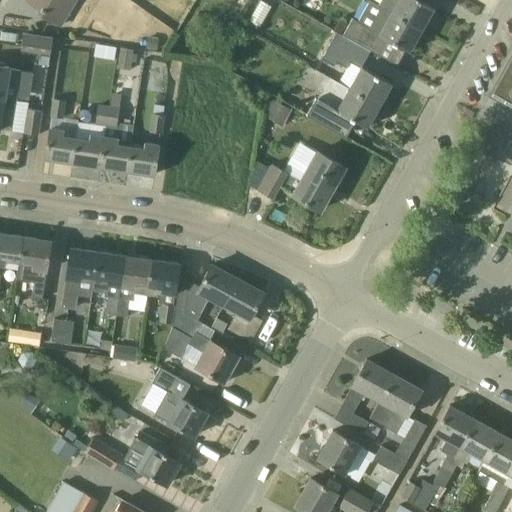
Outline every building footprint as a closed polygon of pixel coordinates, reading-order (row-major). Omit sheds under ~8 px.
[(62,26),(76,0),(26,0),(41,9),(39,12),(62,26)] [(382,0),(379,6),(384,9),(422,30),(435,8),(421,0),(382,0)] [(353,19),(344,36),(361,45),(371,51),(378,55),(387,39),(410,52),(422,30),(384,9),(373,30),(353,19)] [(337,62),(348,68),(352,60),(361,45),(344,36),(337,32),(322,59),(335,66),(337,62)] [(133,47),(137,37),(126,33),(122,43),(133,47)] [(22,48),(52,52),(54,38),(24,34),(22,48)] [(131,71),(132,62),(134,54),(120,52),(117,68),(131,71)] [(50,55),(40,54),(38,63),(48,65),(50,55)] [(511,61),(497,89),(511,97),(511,61)] [(0,97),(5,98),(17,100),(19,85),(22,71),(10,69),(10,68),(6,67),(6,64),(0,62),(0,97)] [(392,83),(362,66),(349,88),(380,105),(392,83)] [(302,112),(344,136),(354,120),(368,127),(380,105),(349,88),(330,77),(317,99),(311,96),(302,112)] [(112,94),(110,108),(120,109),(122,95),(112,94)] [(17,100),(5,98),(0,97),(0,130),(0,129),(12,131),(17,100)] [(292,109),(271,97),(265,107),(269,110),(266,116),(283,126),(292,109)] [(73,162),(77,138),(80,119),(63,117),(65,101),(55,99),(46,158),(73,162)] [(96,123),(107,125),(110,108),(99,106),(96,123)] [(110,108),(107,125),(118,127),(120,109),(110,108)] [(39,135),(43,111),(29,109),(25,133),(39,135)] [(150,132),(160,133),(161,133),(164,116),(153,114),(150,132)] [(91,140),(77,138),(73,162),(101,167),(105,137),(91,135),(91,140)] [(119,139),(105,137),(101,167),(128,171),(132,147),(118,145),(119,139)] [(145,149),(132,147),(128,171),(156,175),(160,145),(146,143),(145,149)] [(301,181),(287,173),(287,172),(273,164),(258,190),(273,198),(280,185),(295,193),(294,195),(321,210),(338,179),(341,181),(346,171),(344,170),(345,166),(318,151),(301,181)] [(0,233),(0,263),(7,265),(6,270),(19,272),(25,237),(0,233)] [(52,241),(25,237),(19,272),(33,274),(34,269),(48,271),(52,241)] [(94,281),(99,252),(71,248),(62,307),(73,309),(75,292),(79,292),(81,279),(94,281)] [(99,252),(94,281),(93,290),(105,292),(104,295),(109,296),(107,314),(117,315),(120,298),(122,286),(126,256),(99,252)] [(117,315),(128,317),(132,293),(148,296),(154,260),(126,256),(122,286),(120,298),(117,315)] [(181,264),(154,260),(148,296),(162,298),(163,292),(177,294),(181,264)] [(189,282),(185,313),(198,320),(210,297),(224,305),(238,279),(212,265),(200,287),(191,281),(189,282)] [(238,279),(224,305),(238,312),(229,329),(251,342),(263,320),(253,315),(265,293),(238,279)] [(32,299),(43,300),(46,283),(35,281),(32,299)] [(172,324),(175,308),(175,306),(164,304),(161,322),(172,324)] [(185,313),(175,308),(172,324),(172,326),(173,326),(164,348),(180,358),(188,343),(204,352),(195,367),(223,383),(225,378),(229,380),(236,368),(232,366),(244,346),(198,320),(185,313)] [(217,318),(211,327),(222,333),(227,323),(217,318)] [(71,344),(73,329),(74,321),(54,319),(51,341),(71,344)] [(26,331),(24,343),(39,345),(41,333),(26,331)] [(102,339),(101,348),(112,350),(113,341),(102,339)] [(118,351),(117,359),(139,361),(140,348),(125,346),(118,351)] [(380,401),(395,375),(367,359),(343,403),(355,410),(365,393),(380,401)] [(153,382),(171,393),(158,416),(194,436),(208,412),(184,398),(185,395),(175,389),(180,379),(161,367),(153,382)] [(395,375),(380,401),(371,419),(398,434),(423,390),(395,375)] [(7,397),(24,408),(33,395),(16,384),(7,397)] [(130,414),(117,405),(116,407),(112,412),(124,421),(128,416),(130,414)] [(450,405),(435,432),(447,439),(441,450),(448,454),(454,458),(475,419),(450,405)] [(335,418),(352,428),(362,433),(368,422),(341,407),(335,418)] [(500,433),(475,419),(454,458),(448,454),(441,468),(451,474),(459,460),(467,464),(473,453),(486,460),(500,433)] [(395,453),(407,460),(426,427),(413,420),(395,453)] [(346,474),(362,446),(334,430),(318,458),(346,474)] [(511,439),(500,433),(486,460),(479,471),(500,482),(505,485),(511,474),(511,471),(511,439)] [(124,462),(138,469),(167,485),(168,482),(171,484),(175,475),(173,474),(179,464),(162,455),(165,449),(139,435),(124,462)] [(77,449),(60,437),(51,450),(68,462),(77,449)] [(93,438),(84,452),(113,469),(122,455),(93,438)] [(400,474),(407,460),(395,453),(381,446),(374,459),(400,474)] [(444,488),(451,474),(441,468),(433,482),(439,485),(444,488)] [(457,493),(464,497),(476,477),(468,473),(457,493)] [(339,511),(340,510),(343,511),(368,511),(374,502),(350,488),(345,497),(338,493),(312,478),(296,506),(307,511),(339,511)] [(421,487),(412,503),(424,509),(428,503),(437,488),(422,480),(419,486),(421,487)] [(91,511),(99,500),(64,481),(46,511),(91,511)] [(401,496),(412,503),(421,487),(419,486),(410,481),(401,496)] [(500,482),(492,496),(503,501),(510,488),(505,485),(500,482)] [(445,488),(444,488),(439,485),(437,488),(428,503),(434,507),(445,488)] [(485,510),(488,511),(496,511),(503,501),(492,496),(485,510)] [(144,511),(123,500),(115,511),(144,511)]
